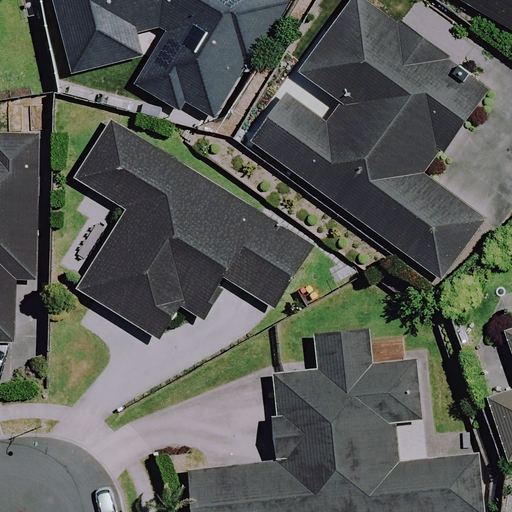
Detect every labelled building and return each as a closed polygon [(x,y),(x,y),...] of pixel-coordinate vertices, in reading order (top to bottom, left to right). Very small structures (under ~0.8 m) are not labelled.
[(145,37),(171,38),(143,83),(212,126),(285,8),(272,0),(61,0),(78,69),(133,56),(145,37)] [(487,94),(361,0),(360,0),(302,78),(344,109),(329,129),(290,99),(258,143),(444,281),(485,226),(423,180),(487,94)] [(511,0),(459,0),(511,31),(511,0)] [(311,249),(113,130),(80,185),(129,215),(81,295),(160,343),(181,308),(204,322),(226,286),(273,313),(311,249)] [(37,281),(39,144),(0,143),(0,345),(14,345),(15,281),(37,281)] [(369,369),(365,333),(320,338),(324,375),(275,380),(284,465),(183,476),(187,511),(481,511),(476,459),(398,468),(393,425),(422,422),(415,364),(369,369)] [(511,333),(506,336),(511,352),(511,392),(488,401),(510,465),(511,463),(511,333)]
